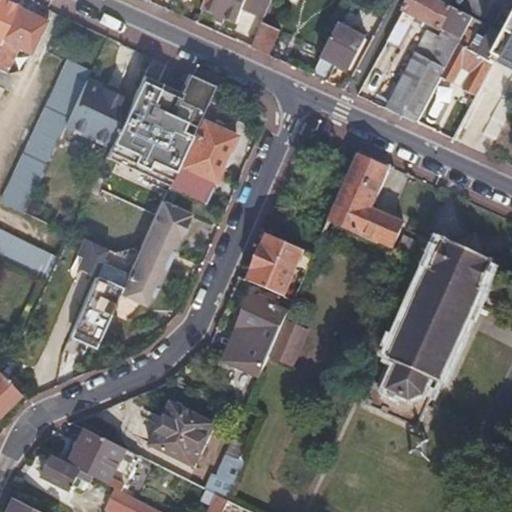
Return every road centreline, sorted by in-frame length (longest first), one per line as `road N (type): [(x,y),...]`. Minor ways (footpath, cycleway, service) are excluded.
road 1 (residential): [(296,97),(188,342),(136,382),(44,416),(0,473)]
road 2 (tertiary): [(88,0),(296,97)]
road 3 (tertiary): [(336,117),(511,197)]
road 4 (residential): [(336,117),(406,0)]
